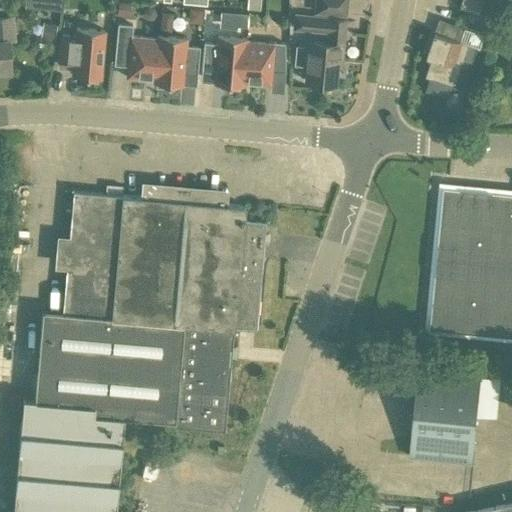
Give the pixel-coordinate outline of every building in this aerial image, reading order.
[(61,10),(63,0),(25,0),(24,6),(61,10)] [(259,10),(260,0),(247,0),(247,8),(259,10)] [(462,0),(460,7),(480,14),(484,0),(462,0)] [(129,17),(130,3),(117,2),(116,16),(129,17)] [(201,20),(200,8),(186,9),(188,22),(201,20)] [(248,14),(238,13),(237,26),(247,27),(248,14)] [(342,45),(344,20),(294,15),(292,30),(328,33),(327,42),(313,41),(312,53),(307,53),(305,81),(335,83),(336,64),(340,64),(341,57),(337,56),(338,44),(342,45)] [(0,74),(10,73),(7,40),(14,40),(12,17),(0,18),(0,74)] [(154,83),(158,36),(157,36),(157,39),(131,36),(132,25),(117,24),(113,65),(127,66),(126,77),(153,80),(153,83),(154,83)] [(100,78),(104,31),(75,28),(75,36),(61,35),(59,62),(72,64),(71,76),(83,77),(83,81),(97,82),(97,78),(100,78)] [(470,44),(435,32),(430,47),(435,49),(425,77),(439,82),(439,84),(440,87),(448,89),(450,88),(451,86),(455,87),(470,44)] [(241,86),(246,38),(217,35),(217,43),(203,42),(201,70),(214,71),(213,83),(225,84),(225,88),(239,89),(239,85),(241,86)] [(158,36),(154,83),(156,83),(156,87),(170,88),(170,84),(182,85),(183,73),(196,75),(199,47),(186,45),(186,38),(158,36)] [(246,38),(241,86),(242,86),(242,83),(270,85),(271,70),(284,71),(284,43),(272,41),(272,43),(246,41),(246,38)] [(511,193),(443,187),(430,329),(511,336),(511,193)] [(214,203),(215,193),(152,188),(151,198),(72,191),(62,312),(41,310),(33,397),(22,396),(11,511),(114,511),(123,416),(173,421),(173,425),(224,430),(230,361),(233,326),(255,328),(261,259),(265,220),(242,218),(244,206),(214,203)] [(16,262),(26,264),(33,211),(23,209),(16,262)] [(471,462),(481,367),(419,361),(412,435),(410,456),(471,462)] [(511,511),(511,499),(468,510),(461,511),(511,511)]
